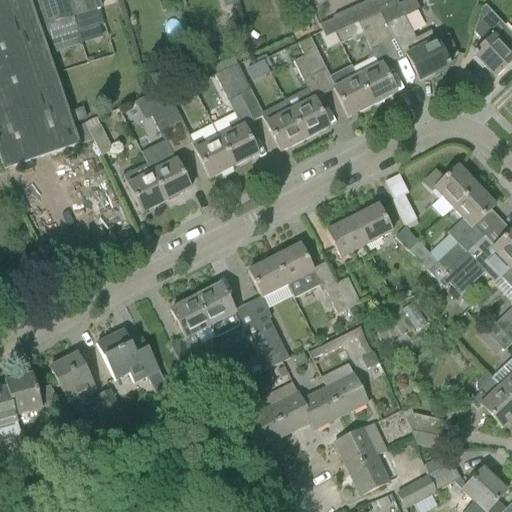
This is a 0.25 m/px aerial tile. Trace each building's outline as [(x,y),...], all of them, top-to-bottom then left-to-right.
[(0,0),(0,164),(3,173),(4,173),(79,147),(72,128),(72,127),(68,116),(28,0),(0,0)] [(66,0),(35,0),(53,55),(81,46),(77,34),(73,18),(66,0)] [(97,0),(66,0),(73,18),(98,10),(100,10),(97,0)] [(333,21),(318,27),(324,41),(358,26),(370,20),(381,15),(398,7),(394,0),(378,0),(373,2),(373,0),(332,19),(333,21)] [(483,46),(471,57),(493,80),(508,67),(511,62),(511,42),(505,49),(493,37),(503,28),(484,7),(479,11),(472,34),(483,46)] [(98,10),(73,18),(77,34),(103,26),(98,10)] [(370,20),(382,45),(392,40),(402,60),(406,58),(418,83),(448,68),(445,61),(457,55),(448,37),(435,43),(429,33),(414,40),(403,17),(386,26),(381,15),(370,20)] [(370,51),(382,45),(370,20),(358,26),(370,51)] [(313,45),(302,50),(315,76),(325,71),(313,45)] [(208,49),(205,53),(206,58),(210,61),(218,60),(221,55),(220,50),(216,48),(208,49)] [(315,76),(302,50),(290,56),(303,82),(315,76)] [(371,72),(356,79),(371,108),(395,95),(376,57),(366,62),(371,72)] [(238,66),(227,72),(240,98),(250,92),(238,66)] [(199,68),(185,72),(189,87),(204,82),(199,68)] [(240,98),(227,72),(216,77),(228,103),(240,98)] [(371,108),(356,79),(342,86),(337,77),(327,82),(347,120),(371,108)] [(298,96),(284,104),(287,111),(289,113),(303,142),(327,130),(318,112),(313,101),(308,92),(298,96)] [(169,97),(157,102),(170,127),(181,122),(169,97)] [(170,127),(157,102),(146,107),(159,133),(170,127)] [(83,110),(68,116),(72,127),(87,122),(83,110)] [(287,111),(263,123),(264,126),(279,154),(303,142),(289,113),(287,111)] [(235,114),(211,126),(232,169),(257,157),(235,114)] [(232,169),(211,126),(186,138),(208,181),(232,169)] [(88,132),(100,158),(112,152),(100,127),(88,132)] [(151,175),(150,175),(165,204),(189,191),(164,143),(140,155),(151,175)] [(447,206),(452,211),(475,189),(456,169),(443,181),(435,173),(421,185),(437,202),(440,198),(447,206)] [(165,204),(150,175),(136,183),(131,173),(121,178),(141,216),(165,204)] [(456,246),(437,264),(446,274),(483,239),(473,228),(493,209),(475,189),(452,211),(461,220),(446,235),(456,246)] [(391,203),(400,221),(404,229),(416,223),(403,197),(391,203)] [(377,208),(351,221),(365,248),(391,235),(377,208)] [(365,248),(351,221),(325,234),(339,261),(365,248)] [(492,286),(499,279),(509,271),(511,268),(511,231),(493,249),(483,239),(446,274),(448,276),(454,283),(473,264),(492,286)] [(438,285),(448,276),(446,274),(437,264),(418,244),(408,253),(427,273),(438,285)] [(298,248),(273,261),(286,288),(293,300),(318,287),(298,248)] [(286,288),(273,261),(247,274),(261,301),(286,288)] [(509,271),(499,279),(511,292),(511,268),(509,271)] [(346,280),(335,286),(348,310),(359,305),(346,280)] [(348,310),(335,286),(324,291),(337,316),(348,310)] [(194,300),(208,328),(214,339),(239,327),(219,288),(194,300)] [(208,328),(194,300),(169,313),(189,352),(200,346),(195,335),(208,328)] [(511,308),(494,325),(503,334),(511,325),(511,308)] [(256,325),(260,334),(277,366),(287,360),(280,345),(267,319),(256,325)] [(503,334),(494,325),(492,323),(483,332),(502,352),(511,343),(503,334)] [(511,342),(511,325),(503,334),(511,343),(511,342)] [(317,348),(322,358),(363,338),(357,327),(317,348)] [(133,386),(146,379),(165,417),(177,411),(144,347),(133,353),(123,332),(95,347),(112,380),(126,373),(133,386)] [(277,366),(260,334),(248,340),(264,372),(277,366)] [(372,353),(360,359),(366,370),(377,364),(372,353)] [(301,355),(293,359),(297,367),(305,363),(301,355)] [(49,370),(68,408),(94,394),(75,356),(49,370)] [(511,363),(510,361),(490,380),(511,403),(511,363)] [(320,379),(325,390),(340,419),(366,406),(346,366),(320,379)] [(182,374),(199,406),(211,400),(195,367),(182,374)] [(511,420),(511,403),(490,380),(485,374),(476,383),(475,390),(479,394),(468,404),(475,412),(479,408),(501,431),(511,420)] [(3,384),(5,390),(6,390),(14,418),(41,411),(39,405),(56,400),(49,387),(35,391),(31,377),(3,384)] [(268,377),(258,382),(263,393),(273,388),(268,377)] [(264,398),(269,409),(284,438),(310,425),(299,403),(300,402),(291,384),(264,398)] [(247,388),(238,393),(241,399),(250,394),(247,388)] [(0,428),(4,427),(7,439),(19,436),(14,418),(6,390),(5,390),(0,391),(0,428)] [(325,390),(300,402),(299,403),(310,425),(313,432),(340,419),(325,390)] [(96,400),(114,435),(127,428),(109,393),(96,400)] [(284,438),(269,409),(244,422),(258,451),(284,438)] [(410,433),(438,439),(442,423),(414,416),(410,433)] [(333,445),(346,472),(375,458),(362,431),(333,445)] [(375,458),(346,472),(359,499),(399,479),(386,453),(375,458)] [(404,491),(404,490),(395,495),(404,511),(435,495),(434,493),(459,480),(450,465),(426,478),(424,480),(404,491)] [(398,480),(404,490),(404,491),(424,480),(417,469),(398,480)] [(467,487),(462,493),(473,504),(470,506),(475,511),(503,511),(495,504),(504,494),(481,472),(467,487)] [(385,498),(376,502),(379,509),(388,504),(385,498)]
